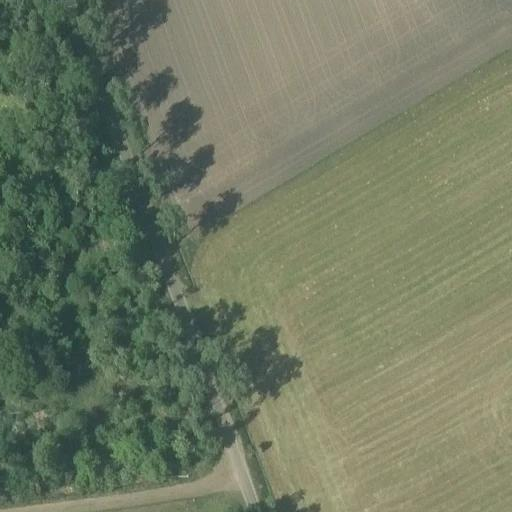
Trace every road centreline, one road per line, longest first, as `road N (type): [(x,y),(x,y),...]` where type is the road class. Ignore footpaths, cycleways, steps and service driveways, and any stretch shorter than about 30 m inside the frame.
road 1 (unclassified): [(247,511),(64,0)]
road 2 (track): [(69,511),(239,489)]
